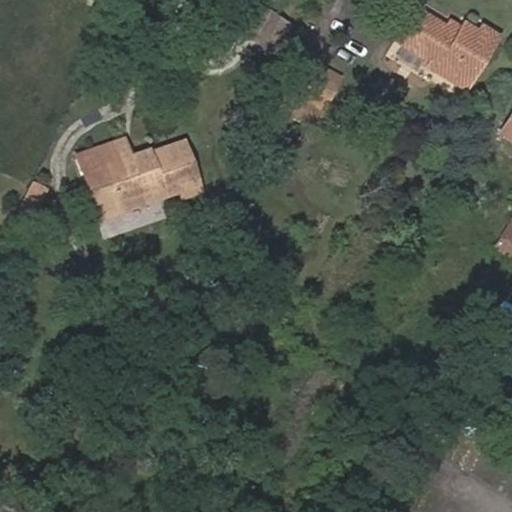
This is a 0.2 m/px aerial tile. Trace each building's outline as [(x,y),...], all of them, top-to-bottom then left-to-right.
[(235,33),(249,8),(239,2),(225,27),(235,33)] [(235,33),(259,47),(274,22),(249,8),(235,33)] [(458,27),(454,34),(443,27),(417,11),(395,46),(421,63),(419,66),(461,92),(497,36),(479,25),(475,32),(461,23),(458,27)] [(443,27),(454,34),(458,27),(447,20),(443,27)] [(274,22),(259,47),(269,53),(284,28),(274,22)] [(316,68),(310,76),(330,88),(335,79),(316,68)] [(116,71),(85,83),(90,96),(121,84),(116,71)] [(330,88),(310,76),(302,89),(322,101),(330,88)] [(511,143),(511,110),(497,135),(511,143)] [(144,198),(146,203),(176,192),(174,184),(192,178),(179,143),(128,161),(120,139),(75,156),(82,175),(91,172),(100,196),(110,192),(116,208),(144,198)] [(460,192),(463,186),(471,192),(480,179),(464,169),(452,187),(460,192)] [(98,220),(146,203),(144,198),(116,208),(110,192),(100,196),(91,172),(82,175),(98,220)] [(15,213),(29,220),(45,189),(31,182),(15,213)] [(511,217),(500,236),(511,244),(511,217)] [(511,244),(500,236),(491,249),(511,262),(511,244)]
